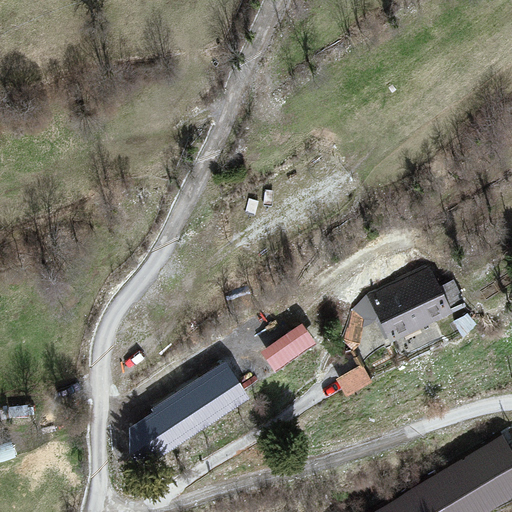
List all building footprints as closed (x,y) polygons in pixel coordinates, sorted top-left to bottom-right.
[(445,314),(425,270),(370,295),(390,339),(445,314)] [(299,325),(263,352),(274,367),(311,341),(299,325)] [(346,390),(371,376),(361,357),(335,372),(346,390)] [(224,370),(128,433),(146,461),(243,398),(224,370)] [(0,455),(16,451),(10,432),(0,434),(0,455)] [(479,511),(511,493),(511,458),(500,438),(374,511),(479,511)]
